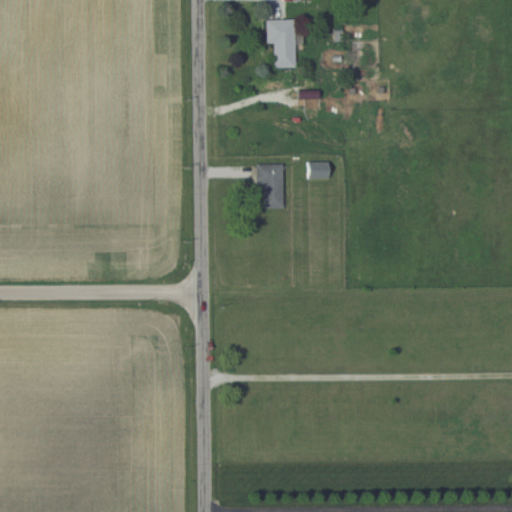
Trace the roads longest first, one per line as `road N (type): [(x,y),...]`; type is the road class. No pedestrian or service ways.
road 1 (tertiary): [(206,511),(199,0)]
road 2 (residential): [(0,294),(204,293)]
